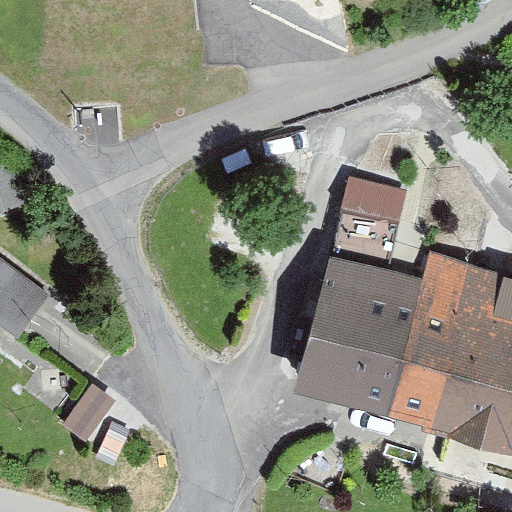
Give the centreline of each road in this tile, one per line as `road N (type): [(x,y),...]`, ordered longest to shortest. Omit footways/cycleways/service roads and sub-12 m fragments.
road 1 (residential): [(95,191),(165,144),(453,42),(511,7)]
road 2 (residential): [(200,511),(210,449),(95,191)]
road 3 (residential): [(95,191),(52,139),(0,105)]
